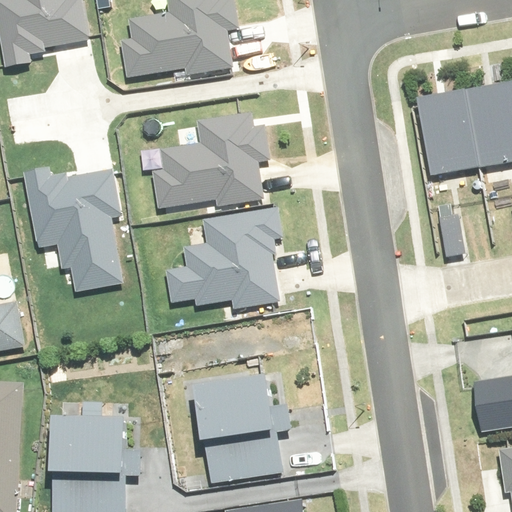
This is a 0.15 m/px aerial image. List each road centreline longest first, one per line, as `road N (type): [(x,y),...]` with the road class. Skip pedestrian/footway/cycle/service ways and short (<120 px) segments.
road 1 (residential): [(377,302),(337,18)]
road 2 (residential): [(411,511),(377,302)]
road 3 (residential): [(511,279),(377,302)]
